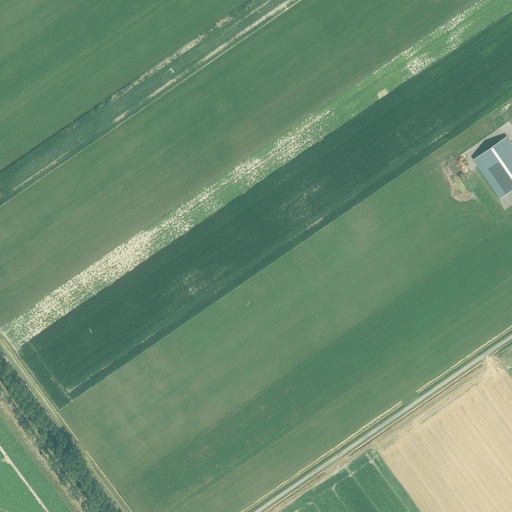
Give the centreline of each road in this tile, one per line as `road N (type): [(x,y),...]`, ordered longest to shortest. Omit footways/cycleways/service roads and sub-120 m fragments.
road 1 (unclassified): [(258,511),(511,336)]
road 2 (track): [(0,350),(119,511)]
